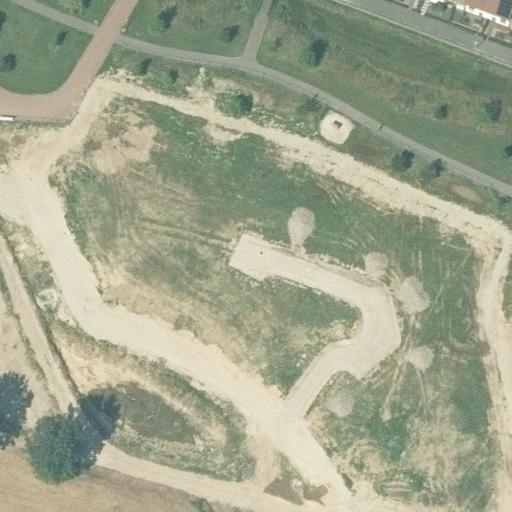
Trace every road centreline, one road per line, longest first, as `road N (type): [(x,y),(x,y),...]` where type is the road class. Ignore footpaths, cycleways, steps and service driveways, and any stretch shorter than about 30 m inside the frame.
road 1 (unclassified): [(28,193),(98,320),(204,367),(272,418),(340,511)]
road 2 (unknown): [(279,424),(331,357),(363,353),(376,335),(372,295),(255,254)]
road 3 (residential): [(0,106),(62,112),(125,0)]
